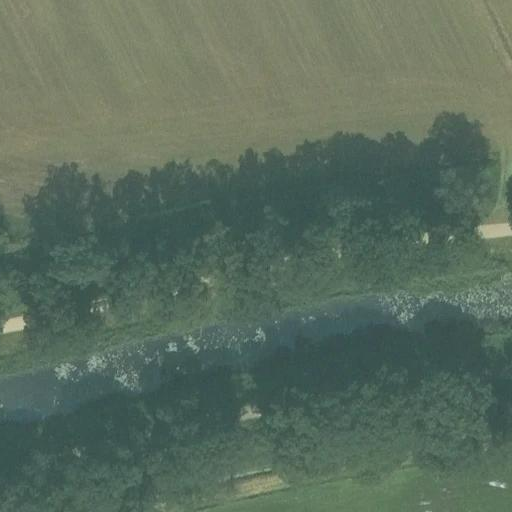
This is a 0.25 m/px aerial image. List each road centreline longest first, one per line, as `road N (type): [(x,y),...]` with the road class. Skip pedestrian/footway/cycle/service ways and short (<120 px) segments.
road 1 (unclassified): [(0,461),(339,372),(511,351)]
road 2 (track): [(511,227),(272,261),(0,329)]
